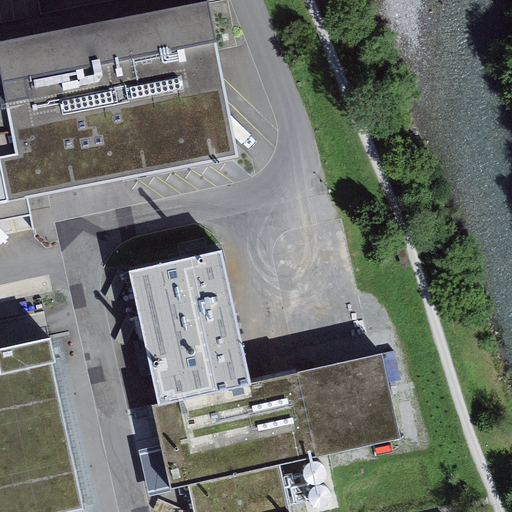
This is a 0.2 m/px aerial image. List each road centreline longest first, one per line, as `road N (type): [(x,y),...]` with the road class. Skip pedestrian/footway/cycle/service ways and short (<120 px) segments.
road 1 (residential): [(249,0),(291,107),(296,136),(288,160),(250,194),(112,226),(81,256),(137,511)]
road 2 (track): [(500,511),(392,199),(312,0)]
